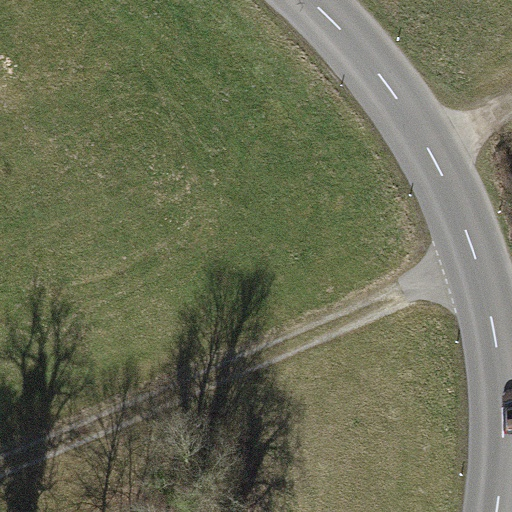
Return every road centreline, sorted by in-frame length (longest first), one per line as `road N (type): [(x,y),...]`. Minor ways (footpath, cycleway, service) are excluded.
road 1 (tertiary): [(498,511),(506,470),(502,350),(477,261),(435,168),(370,70),(306,0)]
road 2 (track): [(477,261),(0,467)]
